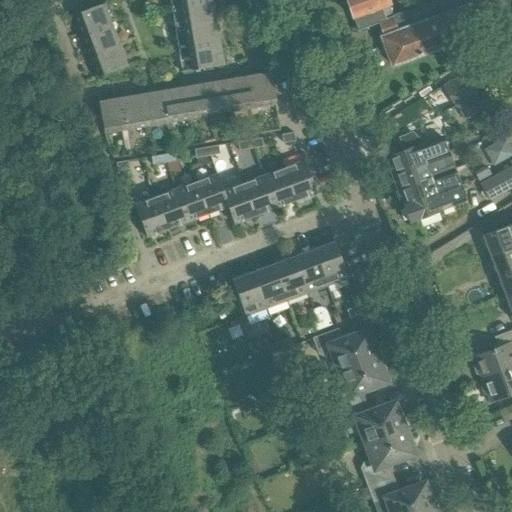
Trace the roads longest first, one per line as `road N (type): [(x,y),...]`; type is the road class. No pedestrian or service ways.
road 1 (residential): [(472,511),(360,206)]
road 2 (residential): [(151,285),(360,206)]
road 3 (residential): [(360,206),(285,0)]
